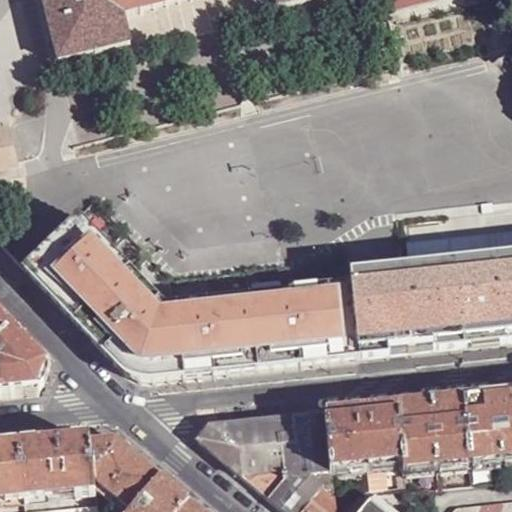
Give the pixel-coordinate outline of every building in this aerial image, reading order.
[(45,0),(62,65),(133,47),(125,17),(146,11),(143,0),(45,0)] [(191,0),(143,0),(146,11),(191,0)] [(279,0),(282,9),(314,0),(279,0)] [(420,78),(428,115),(511,98),(511,67),(505,69),(504,61),(420,78)] [(0,170),(19,166),(10,128),(0,130),(0,170)] [(99,201),(27,270),(52,296),(56,301),(111,359),(127,375),(157,385),(227,377),(319,367),(362,362),(353,278),(293,284),(291,269),(176,282),(99,201)] [(225,212),(228,257),(259,255),(255,210),(225,212)] [(186,218),(192,255),(219,251),(213,214),(186,218)] [(410,245),(413,271),(437,269),(511,260),(511,234),(434,243),(410,245)] [(413,271),(353,278),(362,362),(413,356),(446,353),(511,345),(511,260),(437,269),(413,271)] [(0,314),(0,400),(40,396),(53,369),(8,322),(0,314)] [(465,403),(472,470),(504,467),(511,465),(511,397),(489,400),(465,403)] [(429,406),(400,409),(406,468),(406,476),(472,470),(465,403),(429,406)] [(327,417),(332,476),(406,468),(400,409),(360,413),(327,417)] [(282,511),(304,511),(322,491),(335,501),(334,495),(332,476),(327,417),(307,419),(296,420),(299,447),(285,449),(288,482),(271,502),(282,511)] [(235,471),(271,502),(288,482),(285,449),(299,447),(296,420),(228,426),(211,428),(199,442),(235,471)] [(113,439),(93,441),(98,483),(135,511),(163,477),(117,438),(113,439)] [(22,448),(28,502),(47,500),(47,493),(74,490),(74,497),(100,495),(98,483),(93,441),(83,442),(36,447),(22,448)] [(0,450),(0,498),(7,497),(8,504),(28,502),(22,448),(7,450),(0,450)] [(174,486),(163,477),(135,511),(133,511),(180,511),(191,500),(174,486)] [(335,511),(335,501),(322,491),(304,511),(335,511)] [(191,500),(180,511),(204,511),(200,508),(191,500)]
